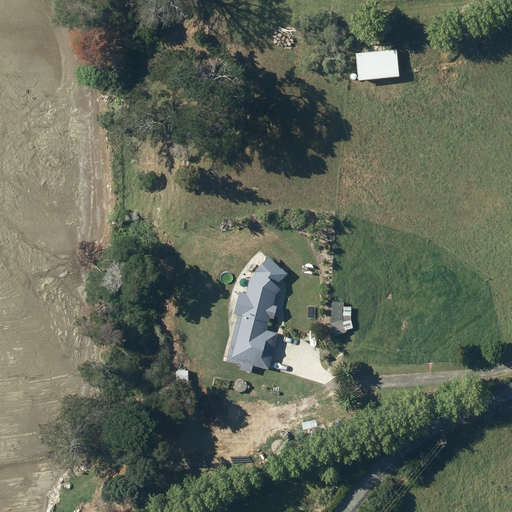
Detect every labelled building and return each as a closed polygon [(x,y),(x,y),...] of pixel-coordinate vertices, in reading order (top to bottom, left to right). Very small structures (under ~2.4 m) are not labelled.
[(398,49),(356,53),(359,80),(400,76),(398,49)] [(247,278),(228,359),(269,369),(278,332),(272,330),(282,286),(278,282),(288,272),(268,255),(247,278)] [(307,293),(298,293),(298,310),(306,310),(307,293)] [(343,314),(330,320),(336,335),(349,330),(343,314)] [(189,384),(188,368),(178,368),(178,384),(189,384)]
